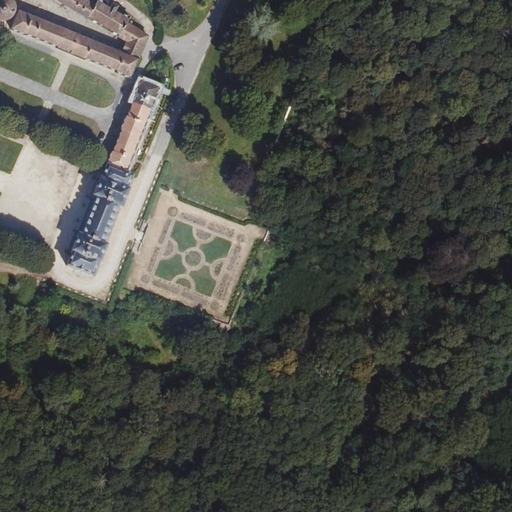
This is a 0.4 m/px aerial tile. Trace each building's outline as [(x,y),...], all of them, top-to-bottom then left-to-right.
[(12,16),(13,14),(14,13),(14,11),(15,9),(15,7),(15,6),(14,4),(14,2),(13,1),(12,0),(0,0),(0,21),(2,21),(3,21),(5,21),(7,20),(8,19),(10,18),(11,17),(12,16)] [(98,0),(53,0),(129,41),(141,48),(148,29),(98,0)] [(138,57),(125,52),(21,12),(13,32),(29,40),(31,36),(65,49),(65,53),(82,61),(83,57),(115,70),(114,73),(130,79),(138,57)] [(141,48),(129,41),(125,52),(138,57),(141,48)] [(131,194),(128,193),(134,176),(128,173),(161,90),(143,82),(137,95),(140,96),(131,116),(128,115),(121,133),(123,135),(116,152),(113,150),(107,164),(110,165),(104,179),(100,178),(92,198),(94,201),(83,231),(77,231),(68,251),(72,253),(68,263),(92,274),(98,261),(102,262),(110,243),(107,240),(121,206),(125,208),(131,194)]
